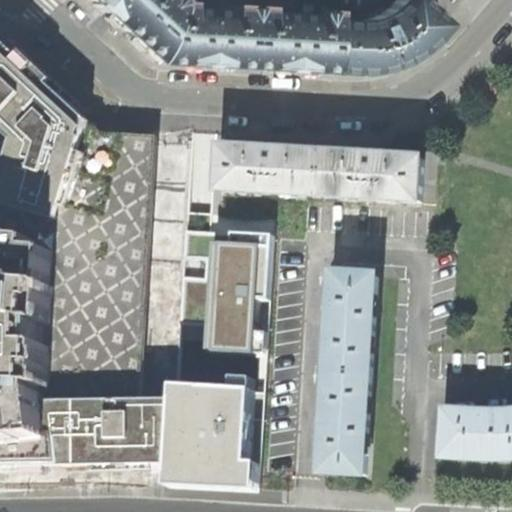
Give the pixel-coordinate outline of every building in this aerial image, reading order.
[(87,0),(101,13),(150,59),(199,62),(286,68),(325,71),(328,20),(328,15),(173,0),(87,0)] [(439,23),(414,0),(391,0),(379,13),(365,20),(350,21),(328,20),(325,71),(346,72),(363,71),(379,66),(395,60),(404,54),(411,50),(424,39),(439,23)] [(0,475),(50,475),(51,469),(70,468),(94,467),(94,472),(137,474),(169,475),(169,466),(173,404),(142,401),(161,139),(107,137),(51,87),(47,90),(39,83),(33,77),(37,71),(11,47),(6,51),(0,57),(0,475)] [(223,149),(220,189),(318,196),(321,155),(279,151),(279,147),(273,147),(265,147),(265,151),(223,149)] [(365,158),(321,155),(318,196),(418,201),(421,161),(379,158),(380,155),(372,154),(365,153),(365,158)] [(205,361),(268,362),(269,232),(188,231),(188,259),(207,259),(205,361)] [(331,331),(329,373),(369,376),(375,276),(335,273),(333,315),(328,315),(327,323),(326,331),(331,331)] [(324,431),(322,474),(364,477),(369,376),(329,373),(326,416),(321,416),(321,423),(320,430),(324,431)] [(511,460),(511,411),(486,411),(482,413),(445,411),(443,458),(478,461),(509,461),(511,460)]
